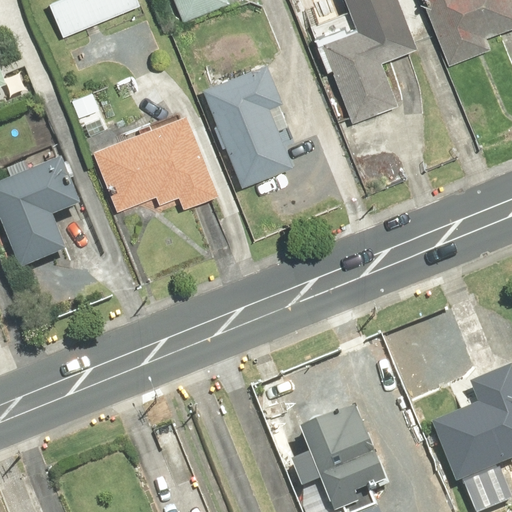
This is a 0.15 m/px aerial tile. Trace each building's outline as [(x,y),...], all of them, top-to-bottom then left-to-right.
[(139,0),(50,0),(64,35),(141,6),(139,0)] [(170,0),(180,22),(231,1),(230,0),(170,0)] [(347,0),(358,27),(323,40),(353,119),(398,102),(382,58),(418,44),(401,0),(347,0)] [(511,0),(424,0),(450,64),(493,47),(489,36),(511,27),(511,0)] [(268,59),(205,84),(243,182),(294,163),(271,103),(283,99),(268,59)] [(0,64),(0,89),(8,86),(0,64)] [(98,93),(75,102),(88,136),(111,127),(98,93)] [(188,110),(93,148),(118,209),(158,193),(162,203),(180,195),(185,207),(221,192),(188,110)] [(64,158),(0,182),(0,216),(21,269),(68,250),(55,216),(83,205),(64,158)] [(480,403),(434,421),(457,482),(511,460),(511,368),(473,383),(480,403)] [(360,405),(302,427),(311,452),(290,460),(301,489),(322,481),(334,511),(344,511),(363,505),(359,494),(389,482),(360,405)] [(509,511),(492,473),(472,481),(484,511),(509,511)]
